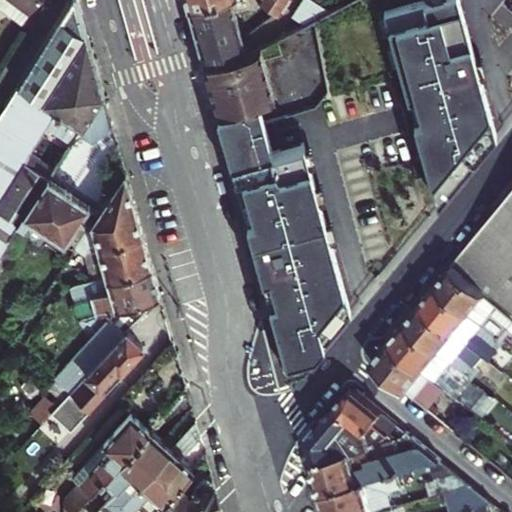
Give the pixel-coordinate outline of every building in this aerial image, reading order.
[(40,0),(0,0),(0,9),(21,24),(27,15),(29,16),(40,0)] [(32,154),(59,110),(62,112),(73,96),(57,86),(88,35),(82,13),(77,0),(70,0),(0,115),(0,254),(9,240),(18,226),(47,182),(49,179),(42,174),(45,168),(39,165),(42,160),(32,154)] [(194,29),(200,50),(243,37),(233,0),(214,0),(188,7),(194,29)] [(266,0),(280,8),(284,1),(285,0),(266,0)] [(315,0),(301,0),(292,15),(305,24),(308,22),(331,10),(315,0)] [(315,0),(331,10),(351,0),(315,0)] [(458,0),(421,0),(386,10),(387,16),(392,31),(400,60),(404,75),(410,95),(417,93),(423,115),(416,117),(440,201),(497,132),(480,74),(476,58),(458,0)] [(385,33),(392,31),(387,16),(381,18),(385,33)] [(88,35),(57,86),(73,96),(62,112),(59,110),(32,154),(42,160),(39,165),(45,168),(42,174),(49,179),(76,138),(105,93),(96,64),(88,35)] [(243,37),(200,50),(205,65),(249,53),(246,45),(243,37)] [(205,65),(218,113),(220,112),(259,101),(273,97),(275,95),(265,60),(282,56),(277,38),(249,53),(205,65)] [(476,58),(480,74),(488,72),(483,56),(476,58)] [(398,77),(404,75),(400,60),(393,62),(398,77)] [(417,93),(410,95),(416,117),(423,115),(417,93)] [(220,112),(218,113),(233,164),(280,338),(287,360),(292,380),(351,309),(331,237),(326,221),(320,199),(316,183),(310,162),(306,146),(304,143),(281,149),(273,152),(264,120),(259,101),(220,112)] [(312,144),(306,146),(310,162),(316,160),(312,144)] [(115,209),(134,204),(130,188),(126,172),(97,214),(92,221),(94,226),(112,221),(110,214),(115,209)] [(92,221),(97,214),(72,198),(47,182),(18,226),(23,230),(30,220),(72,250),(92,221)] [(322,182),(316,183),(320,199),(326,197),(322,182)] [(511,193),(490,221),(452,266),(511,314),(511,193)] [(94,226),(99,246),(143,234),(139,219),(134,204),(115,209),(110,214),(112,221),(94,226)] [(333,219),(326,221),(331,237),(337,236),(333,219)] [(143,234),(99,246),(107,277),(108,279),(152,266),(147,250),(143,234)] [(9,240),(0,254),(0,273),(18,246),(9,240)] [(444,275),(436,285),(498,337),(507,326),(511,330),(511,314),(452,266),(452,265),(444,275)] [(156,282),(152,266),(108,279),(107,277),(86,283),(85,280),(71,287),(80,321),(103,314),(110,321),(125,334),(128,331),(160,297),(156,282)] [(428,294),(420,304),(484,356),(490,361),(505,342),(498,337),(436,285),(428,294)] [(412,313),(404,322),(473,379),(480,371),(475,367),(484,356),(420,304),(412,313)] [(69,392),(125,334),(110,321),(55,379),(69,392)] [(394,335),(388,341),(436,380),(445,370),(466,388),(473,379),(404,322),(396,332),(394,335)] [(125,334),(69,392),(52,412),(71,430),(89,411),(90,406),(101,395),(105,395),(122,376),(123,370),(145,347),(137,339),(128,331),(125,334)] [(380,351),(372,362),(429,409),(446,389),(436,380),(388,341),(380,351)] [(436,380),(446,389),(458,398),(466,388),(445,370),(436,380)] [(494,396),(481,385),(474,393),(487,404),(494,396)] [(343,398),(336,406),(358,424),(365,416),(385,433),(403,437),(408,432),(350,390),(343,398)] [(315,462),(403,437),(385,433),(365,416),(358,424),(336,406),(322,422),(308,439),(315,462)] [(108,476),(152,427),(143,419),(131,408),(103,436),(104,438),(72,474),(79,481),(64,497),(64,505),(71,511),(76,511),(79,509),(108,476)] [(195,421),(173,446),(115,511),(114,511),(133,511),(138,506),(144,511),(152,511),(159,505),(180,480),(194,465),(184,456),(200,439),(195,421)] [(152,427),(108,476),(108,482),(114,488),(120,487),(106,504),(115,511),(173,446),(163,437),(152,427)] [(319,478),(324,494),(397,472),(442,460),(408,432),(403,437),(315,462),(319,478)] [(329,511),(374,511),(394,506),(389,491),(402,487),(397,472),(324,494),(328,509),(329,511)] [(218,511),(221,510),(212,482),(199,484),(186,486),(180,480),(159,505),(165,511),(218,511)] [(450,511),(458,511),(464,510),(474,507),(489,503),(493,502),(472,485),(445,492),(450,511)] [(416,506),(415,501),(404,504),(406,510),(416,506)] [(474,507),(464,510),(464,511),(490,511),(489,503),(474,507)]
